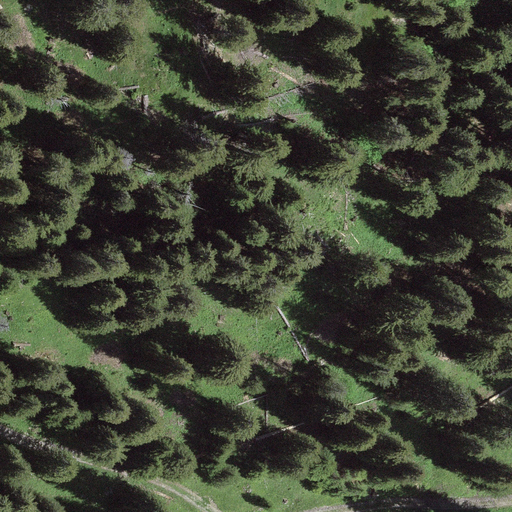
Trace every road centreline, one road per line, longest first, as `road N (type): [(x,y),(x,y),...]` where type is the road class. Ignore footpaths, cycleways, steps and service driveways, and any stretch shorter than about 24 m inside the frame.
road 1 (track): [(243,511),(166,474),(0,422)]
road 2 (track): [(511,489),(336,511)]
